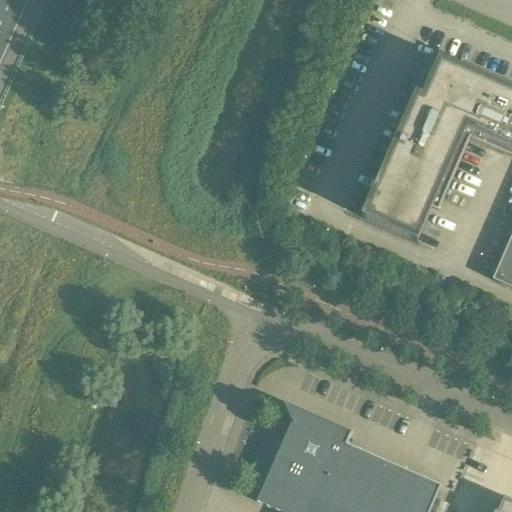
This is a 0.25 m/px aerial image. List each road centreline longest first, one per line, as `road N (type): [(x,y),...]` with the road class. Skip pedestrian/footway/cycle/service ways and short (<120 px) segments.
road 1 (unknown): [(409,0),(338,174),(338,204),(361,222),(454,250),(488,194)]
road 2 (track): [(0,496),(34,362),(61,318),(123,282),(178,284)]
road 3 (unclassified): [(263,326),(0,205)]
road 4 (residential): [(263,326),(297,330),(511,424)]
road 5 (unclassified): [(188,511),(239,365),(263,326)]
